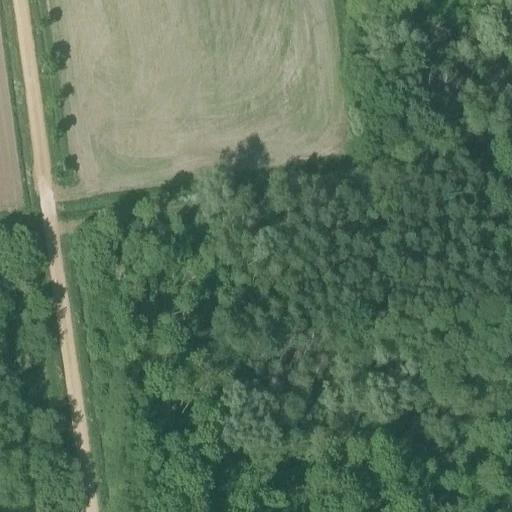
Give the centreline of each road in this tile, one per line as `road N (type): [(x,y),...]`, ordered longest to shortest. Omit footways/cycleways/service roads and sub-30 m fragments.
road 1 (track): [(511,167),(184,221),(0,240)]
road 2 (track): [(21,0),(93,511)]
